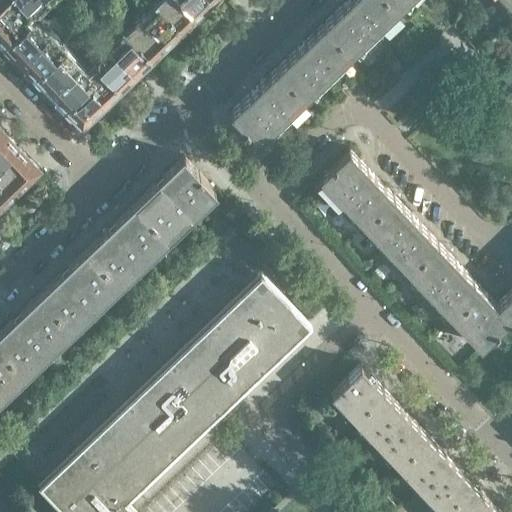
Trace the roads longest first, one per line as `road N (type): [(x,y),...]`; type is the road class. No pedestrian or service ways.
road 1 (residential): [(260,192),(356,104),(499,252),(511,241)]
road 2 (residential): [(355,511),(265,418),(374,309)]
road 3 (residential): [(498,442),(374,309)]
road 4 (residential): [(190,116),(308,0)]
road 5 (residential): [(374,309),(260,192)]
road 6 (residential): [(100,188),(0,80)]
road 7 (residential): [(0,284),(100,188)]
